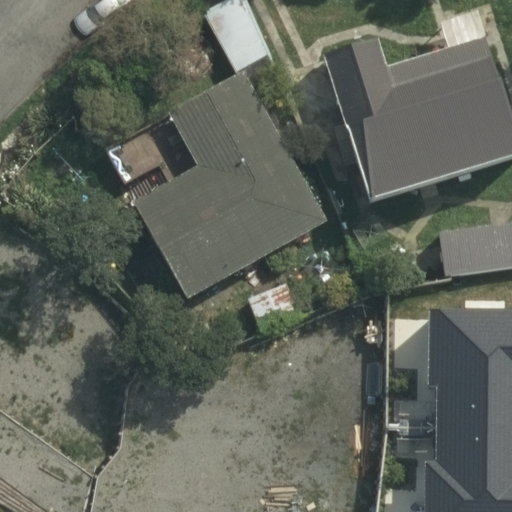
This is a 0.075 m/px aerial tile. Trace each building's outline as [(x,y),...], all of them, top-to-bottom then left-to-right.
[(238,0),(229,0),(198,16),(232,80),(267,61),(270,60),(238,0)] [(358,209),(511,160),(511,146),(480,40),(432,54),(429,44),(408,50),(411,61),(380,70),(372,41),(316,60),(339,133),(335,134),(358,209)] [(267,61),(232,80),(161,117),(192,170),(126,206),(183,303),(321,224),(249,94),(274,82),(267,61)] [(440,280),(511,269),(511,225),(433,237),(440,280)] [(511,411),(511,401),(491,314),(309,358),(320,407),(305,411),(318,471),(402,451),(399,439),(511,411)]
